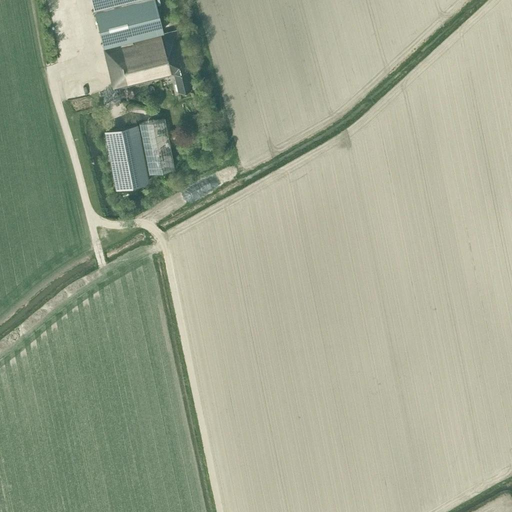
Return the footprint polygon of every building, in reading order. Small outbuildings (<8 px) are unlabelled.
[(131,0),(90,0),(93,10),(94,10),(94,9),(131,0)] [(120,43),(122,43),(121,42),(125,41),(125,42),(132,40),(131,38),(163,30),(154,0),(131,0),(94,9),(94,10),(98,26),(103,45),(119,41),(120,43)] [(113,88),(173,73),(178,92),(191,89),(176,29),(132,40),(125,42),(125,41),(121,42),(122,43),(120,43),(103,47),(113,88)] [(148,173),(173,168),(164,118),(138,123),(148,173)] [(148,181),(137,123),(104,129),(115,188),(148,181)]
